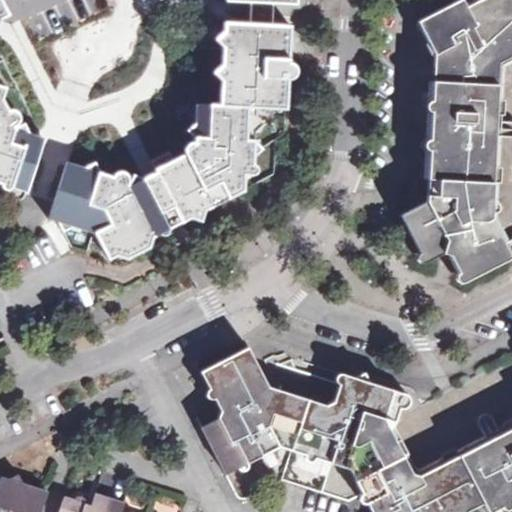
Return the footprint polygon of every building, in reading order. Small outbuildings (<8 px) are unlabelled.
[(42,173),(55,138),(25,127),(22,124),(25,121),(26,120),(26,118),(26,117),(26,115),(25,113),(24,111),(22,110),(21,109),(18,109),(16,109),(9,96),(13,86),(2,83),(0,79),(0,23),(6,24),(7,17),(15,12),(9,0),(0,0),(0,176),(2,176),(11,180),(12,182),(12,183),(14,185),(15,186),(17,186),(19,185),(21,184),(22,182),(37,189),(42,173)] [(268,0),(246,0),(246,21),(267,22),(268,0)] [(458,279),(503,259),(486,219),(489,179),(496,80),(497,59),(511,50),(511,0),(474,0),(462,6),(459,0),(457,0),(415,20),(431,54),(424,200),(396,216),(419,258),(436,251),(444,251),(458,279)] [(67,159),(62,177),(50,211),(59,214),(64,224),(74,219),(94,227),(109,252),(118,248),(129,252),(131,242),(141,236),(151,241),(152,231),(191,212),(202,215),(203,206),(243,185),(245,169),(251,168),(252,149),(261,143),(252,134),(253,122),(261,118),(254,110),(254,104),(281,104),(283,75),(285,74),(287,73),(288,71),(289,69),(289,67),(287,64),(286,62),(285,61),(283,61),(286,23),(267,22),(246,21),(222,20),(219,56),(210,65),(219,75),(218,100),(197,101),(196,119),(188,126),(194,133),(193,136),(188,135),(182,141),(181,145),(168,151),(166,147),(152,154),(156,162),(142,171),(132,170),(128,181),(126,180),(127,176),(122,171),(113,169),(111,173),(96,168),(93,157),(83,164),(67,159)] [(511,51),(497,59),(496,80),(508,81),(509,67),(511,65),(511,51)] [(496,80),(489,179),(501,180),(508,81),(496,80)] [(72,143),(55,138),(42,173),(62,177),(67,159),(72,143)] [(486,219),(503,259),(511,253),(511,247),(499,217),(501,180),(489,179),(486,219)] [(378,427),(388,423),(394,409),(396,408),(399,407),(401,405),(401,402),(402,399),(401,397),(399,395),(397,393),(337,372),(327,399),(318,403),(269,387),(248,348),(200,371),(218,405),(211,419),(197,426),(221,473),(277,444),(345,468),(359,493),(364,490),(368,498),(363,501),(368,511),(454,511),(476,501),(482,510),(511,494),(511,430),(453,458),(414,477),(416,480),(399,487),(393,475),(400,472),(394,460),(378,427)] [(278,385),(323,398),(328,381),(283,368),(278,385)] [(449,449),(453,458),(511,430),(511,417),(491,428),(449,449)] [(378,427),(394,460),(404,455),(388,423),(378,427)] [(404,455),(394,460),(400,472),(393,475),(399,487),(416,480),(414,477),(453,458),(449,449),(419,463),(407,460),(404,455)] [(0,511),(38,511),(43,495),(21,491),(15,480),(7,486),(0,484),(0,511)] [(364,490),(359,493),(363,501),(368,498),(364,490)] [(76,511),(79,506),(80,503),(80,501),(79,499),(78,498),(77,498),(75,497),(74,497),(72,499),(71,499),(69,504),(60,501),(56,511),(129,511),(127,510),(125,510),(123,510),(121,511),(119,511),(112,511),(116,501),(90,493),(85,507),(83,511),(76,511)]
